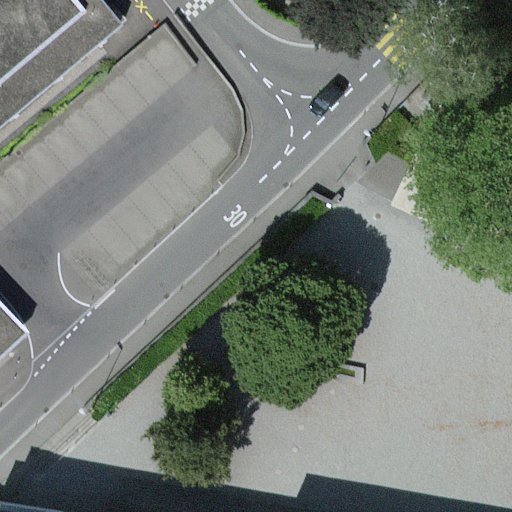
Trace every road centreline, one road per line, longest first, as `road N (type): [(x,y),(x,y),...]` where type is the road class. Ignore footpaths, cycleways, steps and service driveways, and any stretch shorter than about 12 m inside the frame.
road 1 (residential): [(312,135),(0,430)]
road 2 (residential): [(433,0),(312,135)]
road 3 (residential): [(312,135),(194,0)]
